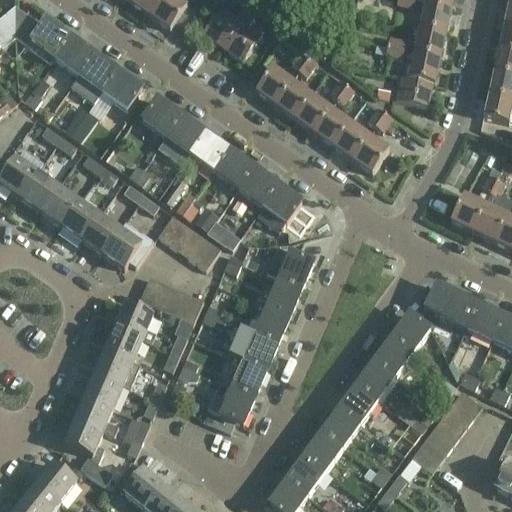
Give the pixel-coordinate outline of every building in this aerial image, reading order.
[(135,0),(131,7),(150,21),(165,0),(135,0)] [(171,0),(165,0),(150,21),(170,35),(187,11),(171,0)] [(426,0),(425,6),(451,12),(453,0),(426,0)] [(398,1),(397,9),(413,13),(415,4),(398,1)] [(425,6),(420,32),(445,38),(451,12),(425,6)] [(511,9),(507,8),(502,31),(511,32),(511,9)] [(221,11),(202,38),(216,49),(218,47),(223,51),(221,52),(222,52),(247,17),(242,13),(235,23),(221,13),(222,12),(221,11)] [(2,55),(15,44),(15,14),(0,26),(0,54),(1,53),(2,55)] [(54,65),(69,44),(45,27),(41,33),(15,14),(15,44),(28,53),(31,48),(54,65)] [(247,17),(222,52),(222,53),(223,51),(228,55),(227,56),(242,67),(261,40),(260,40),(259,40),(246,31),(253,21),(247,17)] [(511,32),(502,31),(497,54),(511,56),(511,32)] [(420,32),(414,58),(440,63),(445,38),(420,32)] [(389,43),(387,52),(404,55),(406,47),(389,43)] [(78,81),(93,60),(69,44),(54,65),(78,81)] [(387,52),(385,61),(402,64),(404,55),(387,52)] [(511,56),(497,54),(492,76),(511,80),(511,56)] [(409,83),(408,83),(431,88),(431,89),(434,89),(440,63),(414,58),(409,83)] [(301,59),(291,73),(298,78),(308,64),(301,59)] [(70,93),(94,110),(102,99),(117,78),(93,60),(78,81),(70,93)] [(308,64),(298,78),(306,83),(315,69),(308,64)] [(273,72),(256,96),(275,110),(292,86),(273,72)] [(511,80),(492,76),(487,99),(511,104),(511,80)] [(117,78),(102,99),(127,116),(142,95),(117,78)] [(401,81),(396,106),(427,113),(431,95),(429,95),(431,89),(431,88),(408,83),(409,83),(401,81)] [(339,86),(329,100),(337,105),(347,92),(339,86)] [(295,124),(312,100),(293,87),(276,110),(295,124)] [(347,92),(337,105),(344,111),(354,97),(347,92)] [(378,94),(376,102),(388,104),(390,96),(378,94)] [(27,111),(35,100),(28,95),(20,107),(27,111)] [(10,98),(3,103),(12,113),(18,108),(10,98)] [(511,104),(487,99),(482,123),(508,128),(511,117),(511,116),(511,104)] [(33,116),(41,105),(35,100),(27,111),(33,116)] [(314,138),(331,114),(312,100),(295,124),(314,138)] [(166,144),(181,123),(156,105),(141,126),(166,144)] [(333,151),(350,127),(331,114),(314,138),(333,151)] [(378,114),(368,128),(375,133),(385,119),(378,114)] [(79,149),(97,124),(89,118),(79,132),(71,143),(79,149)] [(385,119),(375,133),(382,138),(392,124),(385,119)] [(190,161),(204,140),(181,123),(166,144),(190,161)] [(65,138),(71,143),(79,132),(73,127),(65,138)] [(352,165),(369,141),(350,127),(333,151),(352,165)] [(57,152),(63,144),(48,134),(43,141),(57,152)] [(214,178),(229,158),(204,140),(190,161),(214,178)] [(369,141),(352,165),(372,179),(389,155),(369,141)] [(63,144),(57,152),(72,162),(77,154),(63,144)] [(237,195),(252,175),(229,158),(214,178),(237,195)] [(98,180),(103,172),(89,162),(83,170),(98,180)] [(0,189),(20,204),(38,179),(16,164),(0,187),(0,189)] [(103,172),(98,180),(113,191),(118,183),(103,172)] [(134,188),(142,177),(136,172),(128,183),(134,188)] [(261,212),(276,192),(252,175),(237,195),(261,212)] [(141,192),(149,181),(142,177),(134,188),(141,192)] [(41,218),(58,193),(38,179),(20,204),(41,218)] [(488,182),(481,197),(489,201),(496,186),(488,182)] [(496,186),(489,201),(497,205),(504,189),(496,186)] [(139,209),(144,201),(130,191),(124,199),(139,209)] [(276,192),(261,212),(285,230),(300,209),(276,192)] [(61,232),(79,207),(58,193),(41,218),(61,232)] [(463,200),(450,226),(472,236),(484,210),(463,200)] [(144,201),(139,209),(153,219),(159,211),(144,201)] [(183,222),(191,211),(184,206),(176,217),(183,222)] [(82,246),(100,221),(79,207),(61,232),(82,246)] [(484,210),(472,236),(493,247),(506,220),(484,210)] [(189,227),(197,216),(191,211),(183,222),(189,227)] [(511,223),(506,220),(493,247),(511,255),(511,223)] [(103,260),(120,235),(100,221),(82,246),(103,260)] [(168,249),(182,228),(173,221),(158,242),(168,249)] [(120,235),(103,260),(124,275),(130,267),(137,272),(154,246),(126,227),(120,235)] [(177,255),(192,234),(182,228),(168,249),(177,255)] [(186,262),(201,241),(192,234),(177,255),(186,262)] [(225,252),(232,241),(226,236),(218,247),(225,252)] [(196,269),(211,248),(201,241),(186,262),(196,269)] [(231,257),(239,246),(232,241),(225,252),(231,257)] [(211,248),(196,269),(206,275),(220,255),(211,248)] [(277,286),(300,295),(312,268),(289,258),(277,286)] [(237,277),(240,270),(228,264),(225,272),(237,277)] [(234,284),(237,277),(225,272),(221,279),(234,284)] [(150,311),(160,287),(149,283),(139,306),(150,311)] [(289,323),(300,295),(277,286),(266,313),(289,323)] [(161,315),(171,292),(160,287),(150,311),(161,315)] [(172,320),(182,296),(171,292),(161,315),(172,320)] [(467,335),(478,312),(437,292),(425,315),(467,335)] [(182,324),(192,301),(182,296),(172,320),(182,324)] [(192,301),(182,324),(193,329),(203,306),(192,301)] [(125,309),(115,333),(143,345),(151,348),(155,338),(147,335),(153,321),(125,309)] [(217,324),(220,316),(208,311),(205,318),(217,324)] [(493,347),(504,324),(478,312),(467,335),(493,347)] [(277,349),(289,323),(266,313),(254,340),(277,349)] [(214,331),(217,324),(205,318),(201,326),(214,331)] [(392,345),(413,360),(431,336),(410,320),(392,345)] [(511,356),(511,327),(504,324),(493,347),(511,356)] [(133,368),(143,345),(115,333),(105,356),(133,368)] [(241,334),(229,361),(242,367),(265,376),(277,349),(254,340),(241,334)] [(171,357),(180,361),(187,344),(178,340),(171,357)] [(396,384),(413,360),(392,345),(375,368),(396,384)] [(123,391),(133,368),(105,356),(95,379),(123,391)] [(173,377),(180,361),(171,357),(164,374),(173,377)] [(194,378),(197,369),(185,364),(181,372),(194,378)] [(254,403),(265,376),(242,367),(231,394),(254,403)] [(378,407),(396,384),(375,368),(357,392),(378,407)] [(183,386),(195,386),(198,379),(194,378),(181,372),(176,383),(183,386)] [(466,393),(472,381),(465,378),(459,390),(466,393)] [(113,415),(123,391),(95,379),(85,402),(113,415)] [(472,381),(466,393),(474,397),(479,384),(472,381)] [(441,391),(452,399),(457,393),(446,385),(441,391)] [(151,403),(160,407),(167,390),(158,387),(151,403)] [(447,406),(452,399),(441,391),(436,397),(447,406)] [(361,431),(378,407),(357,392),(340,415),(361,431)] [(496,408),(502,395),(495,392),(489,404),(496,408)] [(242,431),(254,403),(231,394),(225,406),(214,401),(208,416),(242,431)] [(502,395),(496,408),(504,411),(509,399),(502,395)] [(453,408),(473,423),(481,413),(460,398),(453,408)] [(85,402),(75,426),(103,438),(114,443),(118,432),(107,428),(113,415),(85,402)] [(153,424),(160,407),(151,403),(144,420),(153,424)] [(466,432),(473,423),(453,408),(446,417),(466,432)] [(343,454),(361,431),(340,415),(322,439),(343,454)] [(459,442),(466,432),(446,417),(439,426),(459,442)] [(142,425),(135,442),(144,446),(151,429),(142,425)] [(411,431),(422,439),(427,433),(416,425),(411,431)] [(97,452),(103,438),(75,426),(64,450),(92,462),(97,452)] [(452,451),(459,442),(439,426),(432,436),(452,451)] [(417,446),(422,439),(411,431),(406,437),(417,446)] [(445,460),(452,451),(432,436),(425,445),(445,460)] [(326,478),(343,454),(322,439),(304,462),(326,478)] [(135,442),(128,458),(137,462),(143,448),(144,446),(135,442)] [(438,470),(445,460),(425,445),(418,454),(438,470)] [(92,462),(90,465),(88,464),(80,475),(105,492),(112,480),(97,470),(104,455),(97,452),(92,462)] [(431,479),(438,470),(418,454),(411,464),(431,479)] [(308,502),(326,478),(304,462),(287,486),(308,502)] [(511,502),(511,468),(507,466),(494,494),(511,502)] [(36,489),(60,508),(77,488),(53,469),(36,489)] [(140,511),(146,511),(163,491),(143,475),(141,477),(132,469),(114,491),(124,498),(124,499),(140,511)] [(375,478),(386,486),(391,480),(380,471),(375,478)] [(381,492),(386,486),(375,478),(370,484),(381,492)] [(387,495),(395,501),(406,486),(398,480),(387,495)] [(272,511),(300,511),(308,502),(287,486),(269,510),(272,511)] [(24,511),(57,511),(60,508),(36,489),(21,509),(24,511)] [(178,511),(183,507),(163,491),(146,511),(178,511)] [(380,511),(386,511),(395,501),(387,495),(376,509),(380,511)]
